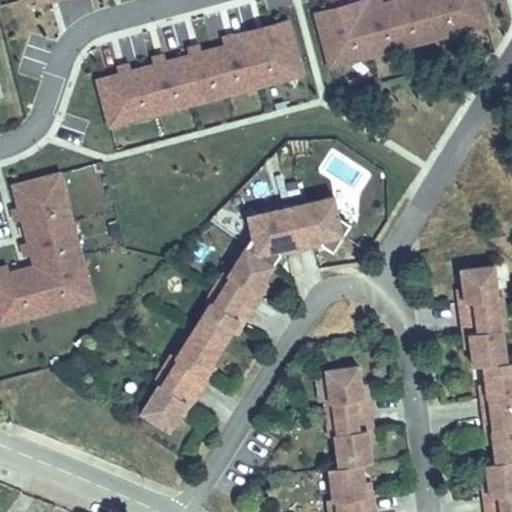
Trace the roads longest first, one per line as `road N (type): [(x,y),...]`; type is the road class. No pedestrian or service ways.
road 1 (residential): [(381,290),(332,289),(314,303),(186,511)]
road 2 (residential): [(381,290),(511,58)]
road 3 (residential): [(185,0),(88,30),(69,46),(36,127),(0,147)]
road 4 (residential): [(430,511),(404,327),(381,290)]
road 5 (residential): [(0,444),(156,511)]
